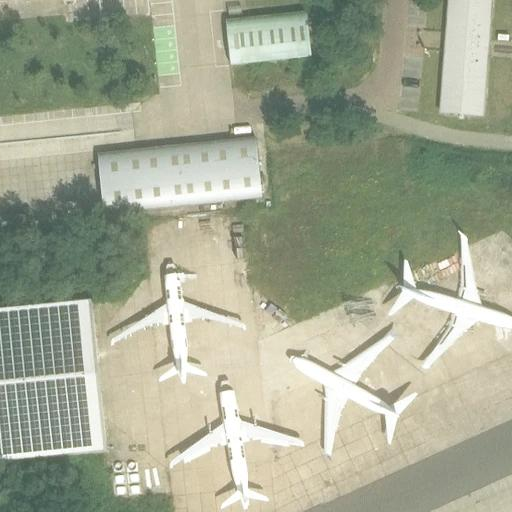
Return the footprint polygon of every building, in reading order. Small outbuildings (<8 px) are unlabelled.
[(449,0),(447,35),(446,43),(441,113),(483,117),(491,0),(449,0)] [(231,67),(312,58),(307,15),(226,23),(229,49),(231,67)] [(104,215),(264,200),(258,140),(98,156),(102,193),(104,215)] [(0,464),(106,453),(90,305),(0,313),(0,464)] [(511,511),(511,476),(436,511),(511,511)]
